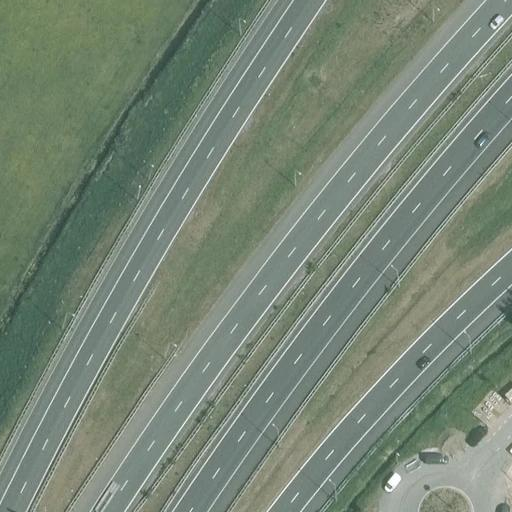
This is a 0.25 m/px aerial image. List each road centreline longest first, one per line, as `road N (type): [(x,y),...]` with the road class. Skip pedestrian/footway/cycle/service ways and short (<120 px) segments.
road 1 (motorway): [(508,0),(384,138),(259,296),(109,511)]
road 2 (motorway): [(311,0),(167,213),(10,511)]
road 3 (motorway): [(192,511),(364,274),(511,97)]
road 4 (motorway): [(285,511),(384,395),(511,266)]
